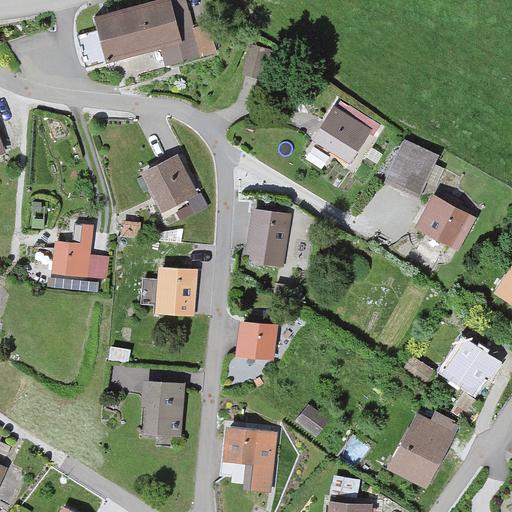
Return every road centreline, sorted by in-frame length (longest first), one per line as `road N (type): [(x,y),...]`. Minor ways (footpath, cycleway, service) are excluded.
road 1 (residential): [(215,135),(226,206),(202,511)]
road 2 (residential): [(0,76),(65,97),(179,111),(215,135)]
road 3 (residential): [(141,511),(0,414)]
road 4 (residential): [(215,135),(323,203)]
